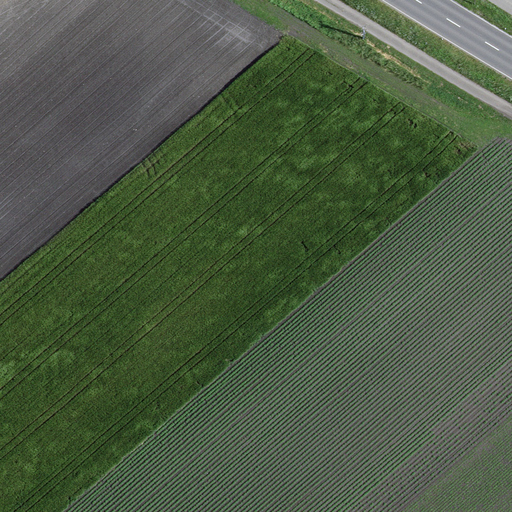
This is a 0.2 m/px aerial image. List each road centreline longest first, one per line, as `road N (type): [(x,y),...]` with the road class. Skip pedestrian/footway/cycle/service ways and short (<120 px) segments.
road 1 (track): [(96,511),(511,149)]
road 2 (track): [(321,0),(511,107)]
